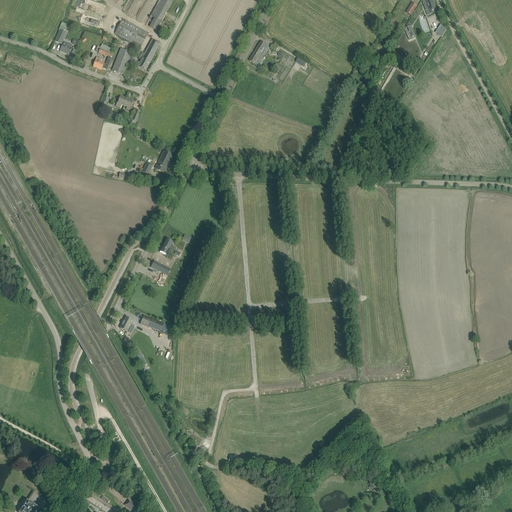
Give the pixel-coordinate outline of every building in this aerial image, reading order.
[(150,27),(156,31),(172,0),(159,0),(150,16),(154,19),(150,27)] [(402,0),(399,4),(406,10),(413,0),(402,0)] [(437,11),(432,0),(424,0),(428,10),(426,11),(427,16),(430,15),(437,11)] [(409,8),(406,13),(411,16),(414,11),(409,8)] [(121,18),(113,33),(132,43),(131,46),(139,50),(148,33),(121,18)] [(428,18),(421,19),(423,31),(430,29),(428,18)] [(442,25),(437,34),(443,37),(448,29),(442,25)] [(54,42),(57,43),(61,45),(65,34),(59,31),(54,42)] [(160,43),(156,41),(152,39),(144,54),(142,52),(138,59),(141,60),(140,63),(130,58),(132,53),(120,49),(112,71),(123,75),(128,63),(134,66),(134,65),(138,67),(145,71),(160,43)] [(64,42),(62,47),(60,51),(69,55),(71,48),(72,46),(64,42)] [(261,55),(264,50),(266,45),(261,42),(255,52),(263,57),(261,55)] [(109,66),(111,58),(110,58),(114,50),(112,49),(114,45),(110,43),(108,47),(102,45),(101,48),(97,46),(95,51),(99,53),(98,53),(108,57),(105,64),(104,64),(105,60),(97,57),(93,67),(102,70),(102,68),(107,70),(109,66)] [(257,66),(263,57),(255,52),(249,61),(257,66)] [(306,62),(298,58),(295,63),(303,67),(306,62)] [(104,96),(100,111),(104,112),(106,103),(108,104),(109,98),(104,96)] [(124,106),(127,99),(120,96),(118,102),(117,101),(116,106),(120,108),(121,105),(124,106)] [(127,99),(124,106),(127,107),(126,109),(131,111),(132,107),(131,106),(133,101),(127,99)] [(155,169),(160,171),(164,174),(168,165),(167,165),(169,161),(170,161),(173,156),(163,152),(155,169)] [(148,175),(152,167),(146,164),(142,172),(148,175)] [(184,235),(182,240),(189,243),(191,238),(184,235)] [(173,243),(171,242),(166,239),(160,252),(166,256),(170,249),(171,250),(170,250),(173,251),(175,252),(175,253),(180,256),(181,254),(177,252),(178,251),(175,250),(176,248),(173,246),(172,248),(170,248),(173,243)] [(154,261),(151,267),(162,273),(165,267),(154,261)] [(170,335),(172,328),(143,317),(140,324),(160,332),(160,331),(170,335)] [(132,321),(126,318),(120,329),(127,332),(132,321)] [(132,351),(140,366),(146,362),(138,347),(132,351)] [(116,433),(110,422),(106,424),(112,435),(116,433)] [(375,481),(371,485),(375,489),(373,491),(375,493),(377,491),(381,487),(384,484),(383,483),(381,482),(378,484),(375,481)] [(83,499),(102,511),(117,511),(118,510),(108,503),(109,501),(102,497),(101,499),(89,491),(83,499)] [(129,500),(125,505),(132,511),(136,506),(129,500)] [(34,511),(37,508),(26,501),(18,511),(34,511)]
